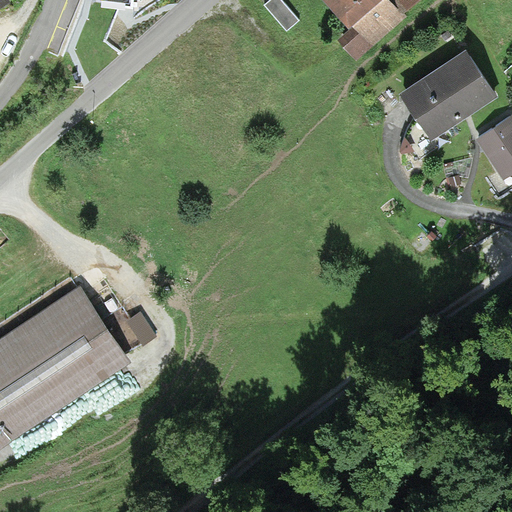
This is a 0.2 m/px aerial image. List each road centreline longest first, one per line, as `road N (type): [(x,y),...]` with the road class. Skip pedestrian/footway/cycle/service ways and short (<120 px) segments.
road 1 (track): [(511,268),(183,511)]
road 2 (residential): [(0,180),(202,0)]
